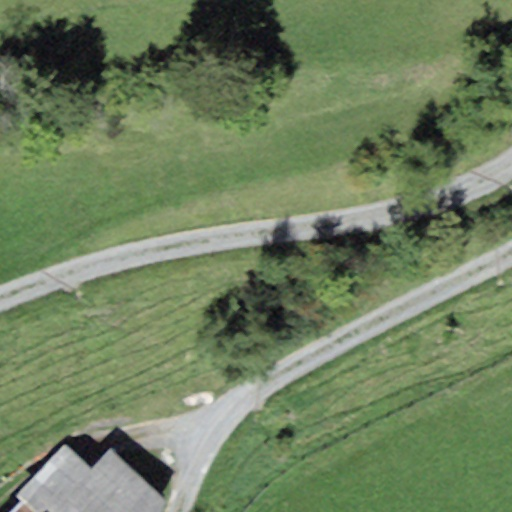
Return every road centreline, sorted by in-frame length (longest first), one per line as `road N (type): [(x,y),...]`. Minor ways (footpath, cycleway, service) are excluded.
road 1 (track): [(0,311),(45,287),(430,209),(511,172)]
road 2 (track): [(511,265),(322,356),(245,406),(217,435),(189,511)]
